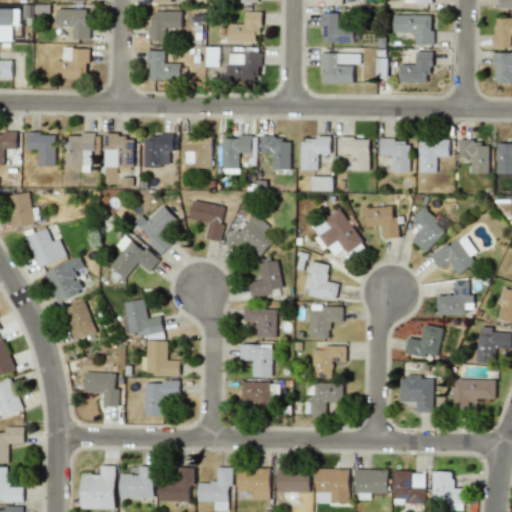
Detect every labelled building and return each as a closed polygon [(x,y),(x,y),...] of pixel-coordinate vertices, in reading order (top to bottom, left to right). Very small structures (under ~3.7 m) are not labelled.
[(511,0),(499,0),(499,8),(511,8),(511,0)] [(0,25),(12,25),(12,6),(0,6),(0,25)] [(88,9),(56,8),(56,26),(72,26),(72,38),(88,38),(88,9)] [(148,39),(164,40),(165,27),(181,28),(181,11),(149,10),(148,39)] [(259,41),(260,11),(244,11),(244,24),(228,23),(227,41),(259,41)] [(337,12),(321,12),(321,41),(353,42),(354,25),(337,24),(337,12)] [(432,15),(393,14),(393,31),(416,32),(416,44),(432,44),(432,15)] [(511,17),(494,17),(493,47),(510,47),(510,35),(511,35),(511,17)] [(206,66),(219,65),(218,46),(205,47),(206,66)] [(55,78),(87,78),(88,48),(63,47),(62,60),(55,60),(55,78)] [(148,79),(180,80),(181,63),(164,62),(164,50),(149,50),(148,79)] [(432,51),(415,51),(415,64),(400,64),(399,82),(427,82),(427,74),(432,74),(432,51)] [(228,52),(227,80),(260,81),(260,53),(228,52)] [(322,82),(353,83),(353,64),(359,64),(360,53),(319,52),(319,67),(323,67),(322,82)] [(493,82),(511,82),(511,52),(494,52),(493,82)] [(377,77),(387,77),(388,59),(377,58),(377,77)] [(12,60),(0,59),(0,76),(11,77),(12,60)] [(55,133),(26,132),(26,148),(38,148),(38,164),(55,165),(55,133)] [(95,134),(66,133),(65,165),(82,165),(82,171),(90,171),(91,150),(95,150),(95,134)] [(134,166),(134,138),(126,139),(126,133),(104,133),(104,173),(117,173),(117,166),(134,166)] [(172,134),(145,134),(144,166),(171,166),(172,134)] [(212,135),(184,134),(183,163),(194,163),(194,167),(211,168),(212,135)] [(222,137),(222,168),(239,168),(240,151),(256,152),(256,135),(239,135),(239,138),(222,137)] [(291,141),(282,141),(282,136),(261,135),(261,152),(273,152),(273,168),(290,169),(291,141)] [(318,169),(318,153),(330,153),(330,137),(301,137),(301,169),(318,169)] [(369,170),(369,137),(337,137),(338,157),(351,157),(351,170),(369,170)] [(409,171),(409,139),(380,140),(380,155),(391,155),(392,172),(409,171)] [(488,145),(480,145),(480,140),(458,139),(458,157),(471,157),(471,172),(488,173),(488,145)] [(436,172),(436,156),(448,156),(448,140),(419,140),(418,172),(436,172)] [(511,142),(497,142),(496,173),(511,173),(511,142)] [(332,176),(312,176),(311,190),(332,191),(332,176)] [(13,228),(35,223),(28,191),(6,196),(13,228)] [(209,222),(206,238),(219,241),(226,206),(193,199),(189,218),(209,222)] [(141,214),(132,222),(161,253),(173,242),(163,231),(177,219),(163,204),(146,220),(141,214)] [(398,237),(397,215),(392,216),(392,206),(364,207),(365,226),(382,225),(382,238),(398,237)] [(412,218),(422,226),(411,240),(426,252),(447,226),(422,206),(412,218)] [(314,224),(332,256),(345,248),(347,251),(361,243),(342,209),(314,224)] [(269,225),(255,213),(240,232),(236,229),(225,242),(238,253),(245,244),(260,256),(273,240),(263,232),(269,225)] [(59,238),(52,241),(46,227),(26,237),(40,267),(66,255),(59,238)] [(137,262),(149,272),(159,260),(125,234),(116,245),(122,250),(110,265),(125,278),(137,262)] [(429,255),(438,268),(448,261),(457,274),(474,262),(470,255),(476,251),(465,235),(448,246),(446,243),(429,255)] [(84,267),(80,256),(44,271),(57,302),(83,290),(75,271),(84,267)] [(262,279),(249,281),(252,297),(273,293),(272,289),(283,287),(277,259),(258,263),(262,279)] [(336,298),(338,282),(327,281),(329,263),(309,260),(304,293),(336,298)] [(465,313),(465,309),(473,309),(473,294),(468,294),(468,280),(452,280),(453,294),(436,295),(437,314),(465,313)] [(511,288),(504,287),(497,318),(511,321),(511,288)] [(123,301),(129,336),(162,330),(160,315),(147,317),(144,298),(123,301)] [(64,308),(76,339),(96,332),(84,301),(64,308)] [(343,305),(310,305),(310,338),(329,338),(330,321),(343,322),(343,305)] [(277,337),(277,308),(244,308),(244,321),(256,321),(256,337),(277,337)] [(421,339),(407,337),(404,351),(437,357),(442,327),(423,323),(421,339)] [(510,332),(491,331),(492,327),(478,326),(477,362),(494,363),(495,347),(509,348),(510,332)] [(0,375),(16,369),(3,338),(0,339),(0,375)] [(179,375),(180,360),(167,359),(167,340),(146,340),(145,375),(179,375)] [(239,360),(253,360),(253,376),(272,376),(272,344),(240,343),(239,360)] [(345,345),(324,345),(324,349),(313,349),(314,377),(332,377),(332,361),(346,361),(345,345)] [(84,392),(103,393),(102,405),(117,406),(118,388),(114,388),(115,373),(85,371),(84,392)] [(416,402),(416,412),(432,412),(433,376),(400,375),(399,401),(416,402)] [(0,413),(1,417),(22,410),(11,378),(0,381),(0,413)] [(495,379),(454,378),(453,408),(468,408),(468,399),(495,399),(495,379)] [(144,415),(164,415),(165,398),(179,398),(179,379),(161,379),(161,383),(144,382),(144,415)] [(242,381),(241,404),(271,405),(271,398),(278,398),(279,382),(242,381)] [(326,414),(326,402),(343,402),(342,382),(314,383),(314,394),(307,394),(307,415),(326,414)] [(24,426),(5,426),(5,432),(0,432),(0,462),(8,462),(8,443),(23,443),(24,426)] [(81,473),(80,508),(115,509),(115,465),(100,465),(99,473),(81,473)] [(153,465),(138,466),(138,473),(119,473),(120,497),(153,497),(153,465)] [(23,486),(7,486),(7,466),(0,466),(0,499),(23,499),(23,486)] [(194,466),(177,466),(176,479),(158,478),(158,500),(189,501),(189,485),(193,485),(194,466)] [(197,500),(214,501),(214,509),(229,510),(230,467),(217,466),(216,482),(197,481),(197,500)] [(270,499),(270,468),(237,467),(236,490),(252,490),(252,499),(270,499)] [(309,492),(310,469),(277,468),(276,491),(309,492)] [(349,468),(315,468),(315,502),(348,502),(349,468)] [(387,493),(388,469),(355,468),(354,499),(370,499),(370,492),(387,493)] [(425,503),(425,471),(393,471),(393,503),(425,503)] [(452,487),(453,471),(433,471),(432,506),(463,507),(464,488),(452,487)]
